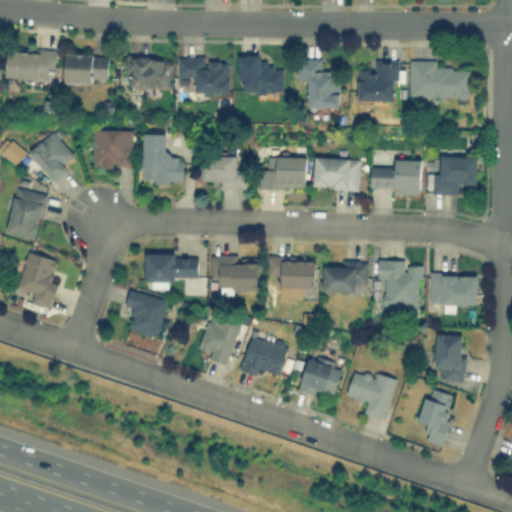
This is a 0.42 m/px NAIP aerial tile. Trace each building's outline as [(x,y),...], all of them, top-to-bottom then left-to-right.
[(54,47),(6,46),(5,75),(48,77),(48,67),(53,67),(54,47)] [(107,53),(63,53),(63,82),(107,82),(107,53)] [(170,86),(171,55),(127,54),(127,85),(170,86)] [(281,65),(263,65),(263,54),(237,54),(237,91),(281,91),(281,65)] [(228,55),(177,55),(177,78),(192,78),(192,91),(228,91),(228,55)] [(307,105),(337,106),(338,70),(321,70),(321,57),(297,56),(297,78),(307,78),(307,105)] [(357,99),(396,99),(396,58),(372,58),(372,69),(357,69),(357,99)] [(469,97),(469,67),(437,67),(437,58),(408,58),(408,97),(469,97)] [(132,166),(132,127),(92,127),(92,166),(132,166)] [(53,180),(69,167),(63,160),(73,151),(52,128),(27,151),(53,180)] [(163,132),(141,131),(140,180),(182,181),(182,154),(162,153),(163,132)] [(245,187),(245,166),(236,166),(236,153),(201,153),(201,179),(219,179),(219,187),(245,187)] [(475,154),(438,154),(438,171),(431,171),(430,192),(456,192),(456,182),(474,182),(475,154)] [(258,165),(258,186),(304,187),(304,155),(268,155),(268,165),(258,165)] [(312,185),(357,187),(357,157),(313,156),(312,185)] [(370,165),(369,187),(391,188),(391,192),(419,193),(419,158),(391,157),(391,165),(370,165)] [(44,192),(15,185),(5,230),(34,237),(44,192)] [(54,257),(27,249),(16,285),(31,290),(29,299),(48,305),(57,276),(49,273),(54,257)] [(170,276),(196,276),(196,252),(144,252),(144,285),(170,285),(170,276)] [(256,262),(237,262),(237,252),(211,252),(211,289),(257,288),(256,262)] [(278,257),(278,285),(313,285),(313,257),(278,257)] [(383,278),(382,303),(419,304),(420,260),(376,258),(376,278),(383,278)] [(321,289),(354,289),(354,280),(365,280),(365,260),(322,259),(321,289)] [(475,272),(429,271),(429,301),(442,301),(442,310),(453,310),(453,302),(474,302),(475,272)] [(166,296),(128,287),(123,306),(132,308),(127,329),(157,336),(166,296)] [(195,350),(226,362),(241,322),(221,314),(217,324),(206,320),(195,350)] [(278,370),(286,342),(250,332),(239,368),(259,374),(262,366),(278,370)] [(434,366),(443,366),(442,379),(461,379),(463,333),(435,332),(434,366)] [(340,363),(306,354),(297,388),(331,397),(340,363)] [(382,416),(395,377),(354,365),(345,393),(366,399),(362,410),(382,416)] [(441,443),(454,393),(426,386),(417,421),(426,424),(422,438),(441,443)]
